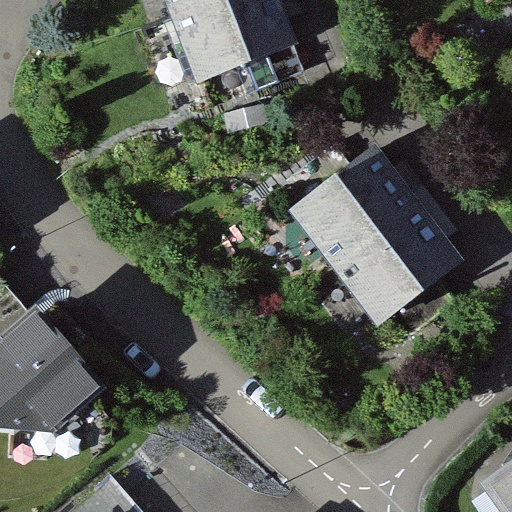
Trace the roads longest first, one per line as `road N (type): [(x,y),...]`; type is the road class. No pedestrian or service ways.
road 1 (residential): [(375,501),(336,483),(63,239),(0,135)]
road 2 (residential): [(375,501),(511,372)]
